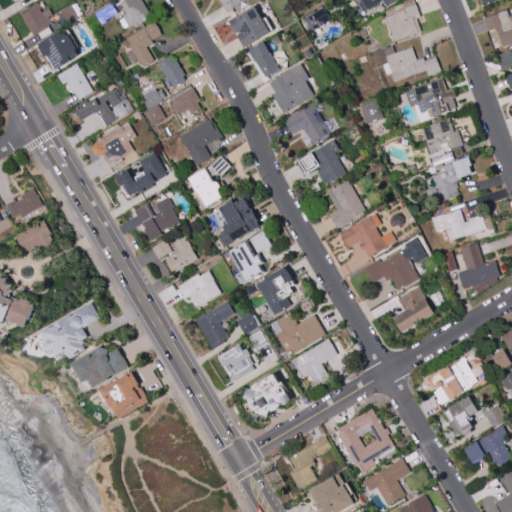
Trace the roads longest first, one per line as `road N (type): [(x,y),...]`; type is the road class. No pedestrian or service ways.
road 1 (residential): [(179,0),(241,105),(263,163),(465,511)]
road 2 (residential): [(236,463),(511,298)]
road 3 (primary): [(62,170),(195,394)]
road 4 (residential): [(445,0),(511,182)]
